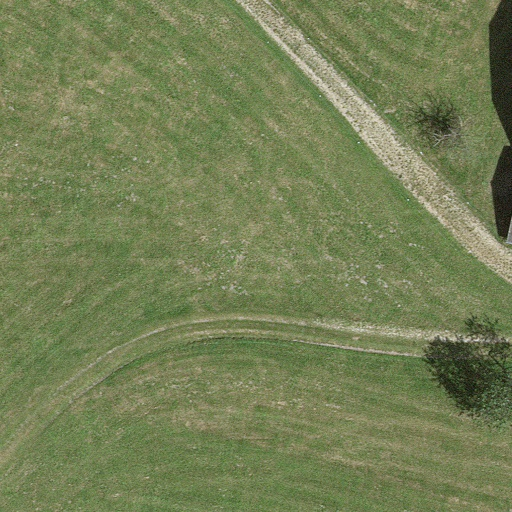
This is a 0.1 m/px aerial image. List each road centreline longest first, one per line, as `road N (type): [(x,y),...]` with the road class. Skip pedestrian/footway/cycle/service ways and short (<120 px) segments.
road 1 (track): [(0,466),(92,378),(164,339),(259,329),(511,349)]
road 2 (track): [(511,267),(485,249),(252,0)]
